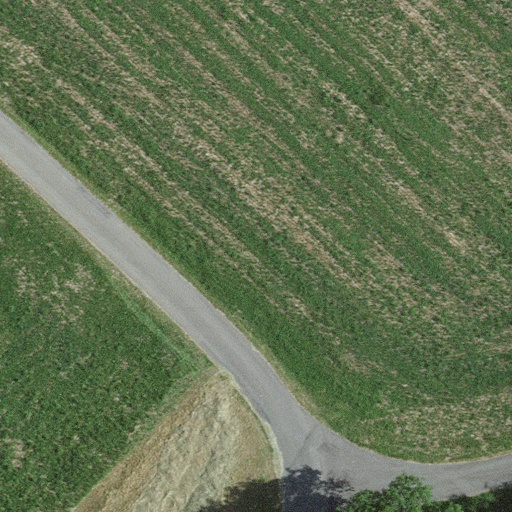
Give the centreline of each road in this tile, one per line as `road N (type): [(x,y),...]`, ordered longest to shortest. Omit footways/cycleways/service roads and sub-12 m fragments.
road 1 (unclassified): [(0,133),(268,377),(302,464)]
road 2 (unclassified): [(302,464),(391,484),(511,477)]
